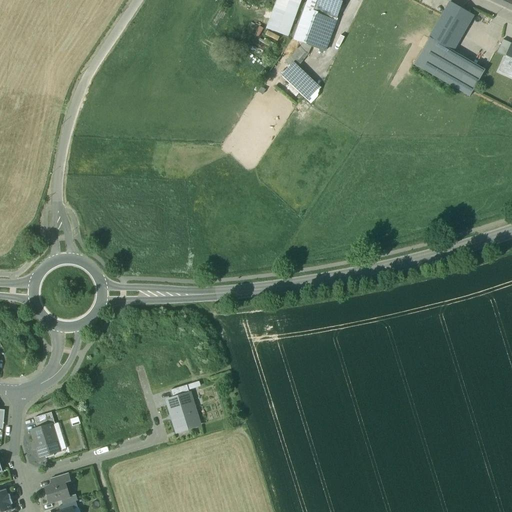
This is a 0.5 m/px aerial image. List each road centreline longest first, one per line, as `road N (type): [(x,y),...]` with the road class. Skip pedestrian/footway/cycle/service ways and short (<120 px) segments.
road 1 (tertiary): [(511,234),(305,283),(100,298)]
road 2 (residential): [(62,260),(56,186),(67,129),(82,88),(139,0)]
road 3 (residential): [(140,371),(160,440),(21,484)]
